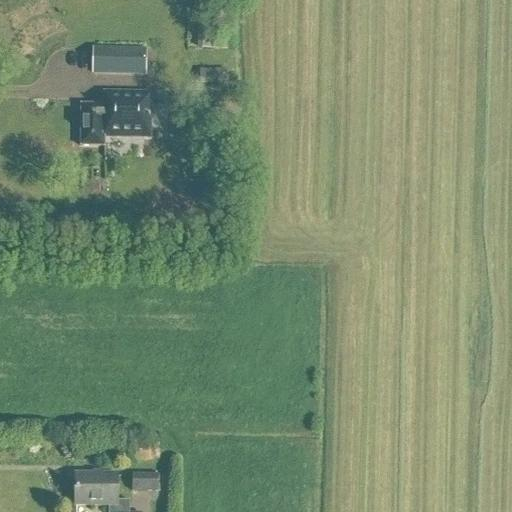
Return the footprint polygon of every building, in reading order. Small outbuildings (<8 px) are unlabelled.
[(90,78),(145,79),(145,51),(91,50),(90,78)] [(234,87),(233,69),(204,70),(205,89),(234,87)] [(149,95),(102,95),(102,107),(78,107),(78,148),(102,148),(102,141),(148,141),(149,95)] [(192,181),(192,168),(148,168),(147,181),(163,181),(163,188),(179,189),(179,181),(192,181)] [(159,451),(136,451),(136,462),(159,462),(159,451)] [(158,494),(158,475),(131,475),(131,494),(158,494)] [(130,511),(130,503),(117,503),(117,476),(75,476),(75,508),(109,508),(108,511),(130,511)]
